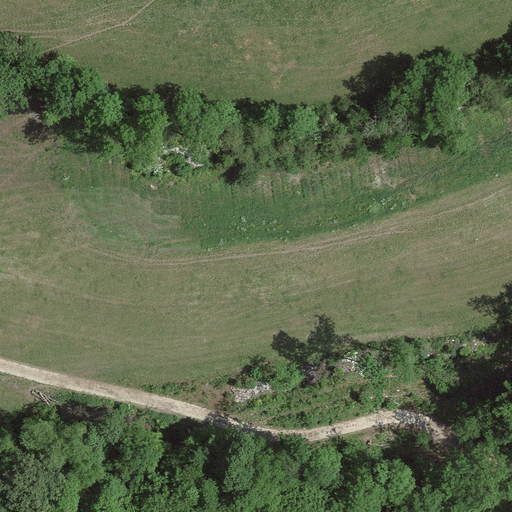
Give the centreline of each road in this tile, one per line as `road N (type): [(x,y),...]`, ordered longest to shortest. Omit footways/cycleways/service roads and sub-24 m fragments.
road 1 (track): [(511,463),(401,417),(292,438),(252,433),(0,366)]
road 2 (track): [(227,423),(511,356)]
